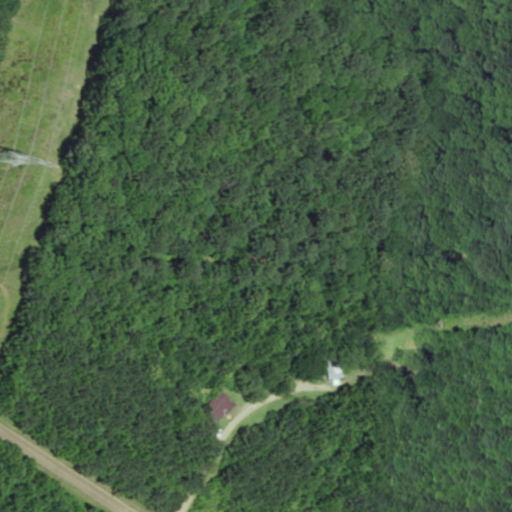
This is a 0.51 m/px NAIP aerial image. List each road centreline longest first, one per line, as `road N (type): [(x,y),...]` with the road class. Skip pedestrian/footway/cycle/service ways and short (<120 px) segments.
road 1 (tertiary): [(145,511),(0,418)]
road 2 (residential): [(186,511),(220,425),(267,395)]
